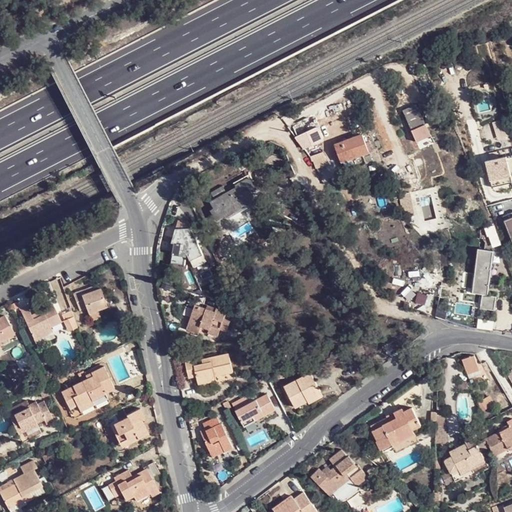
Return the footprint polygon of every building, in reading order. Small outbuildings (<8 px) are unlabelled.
[(412,101),(397,108),(412,142),(430,134),(412,101)] [(309,118),(297,124),(306,142),(318,136),(309,118)] [(363,135),(337,145),(344,163),(353,159),(370,153),(363,135)] [(324,152),(311,156),(315,169),(328,165),(324,152)] [(511,180),(511,174),(511,173),(511,154),(486,161),(492,187),(511,182),(511,180)] [(353,159),(344,163),(347,168),(355,165),(353,159)] [(251,177),(212,203),(215,207),(211,210),(218,221),(255,198),(250,190),(257,187),(251,177)] [(511,211),(503,215),(511,237),(511,211)] [(439,225),(439,214),(420,215),(420,226),(439,225)] [(209,268),(190,223),(174,223),(173,263),(180,263),(190,259),(196,274),(209,268)] [(494,250),(479,248),(474,291),(484,293),(482,306),(496,309),(498,295),(489,294),(494,250)] [(81,292),(80,288),(70,291),(73,299),(75,307),(77,309),(79,308),(84,307),(86,312),(93,309),(105,306),(98,286),(89,289),(81,292)] [(446,304),(427,298),(424,308),(443,313),(446,304)] [(33,319),(29,312),(25,304),(17,308),(32,339),(50,331),(49,328),(60,322),(48,302),(39,307),(42,314),(33,319)] [(193,303),(184,323),(197,328),(198,326),(205,329),(205,330),(215,334),(218,327),(224,329),(229,318),(221,315),(224,309),(214,305),(212,309),(193,303)] [(39,307),(29,312),(33,319),(42,314),(39,307)] [(93,309),(86,312),(87,318),(95,315),(93,309)] [(0,316),(0,338),(14,331),(5,313),(0,316)] [(67,331),(78,326),(75,316),(63,315),(62,321),(67,331)] [(197,328),(184,323),(182,328),(195,333),(197,328)] [(197,328),(195,333),(202,336),(205,330),(205,329),(198,326),(197,328)] [(189,354),(180,357),(185,375),(191,375),(194,384),(215,379),(214,374),(230,370),(225,350),(198,356),(199,360),(191,362),(189,354)] [(472,358),(462,362),(465,373),(477,368),(472,358)] [(94,376),(63,393),(77,420),(110,403),(105,392),(115,387),(104,367),(93,373),(94,376)] [(297,404),(310,397),(309,394),(322,385),(313,368),(286,384),(297,404)] [(309,394),(310,397),(312,400),(326,391),(322,385),(309,394)] [(235,403),(248,424),(257,418),(255,415),(263,410),(266,414),(279,407),(270,390),(254,401),(250,393),(235,403)] [(482,411),(494,404),(490,396),(478,403),(482,411)] [(33,425),(39,423),(36,418),(44,415),(47,422),(55,418),(45,398),(36,401),(34,398),(27,402),(28,404),(25,405),(22,399),(8,407),(11,413),(16,422),(21,420),(23,424),(31,420),(33,425)] [(116,418),(112,419),(117,431),(120,429),(124,436),(131,433),(134,438),(146,432),(139,418),(143,417),(137,406),(123,413),(121,409),(114,413),(116,418)] [(385,425),(373,431),(382,448),(414,433),(412,429),(421,425),(412,406),(403,411),(401,408),(394,411),(397,416),(383,422),(385,425)] [(369,423),(373,431),(385,425),(383,422),(397,416),(394,411),(369,423)] [(196,429),(207,452),(217,447),(219,452),(234,445),(221,420),(219,421),(215,413),(201,421),(203,425),(196,429)] [(36,418),(39,423),(40,425),(47,422),(44,415),(36,418)] [(257,418),(248,424),(250,429),(261,423),(257,418)] [(117,431),(112,419),(107,422),(118,445),(134,438),(131,433),(124,436),(120,429),(117,431)] [(21,420),(16,422),(20,431),(33,425),(31,420),(23,424),(21,420)] [(511,426),(499,433),(489,439),(498,454),(511,446),(511,420),(509,422),(511,426)] [(496,430),(499,433),(511,426),(509,422),(496,430)] [(449,473),(446,475),(448,482),(454,479),(452,472),(457,470),(463,471),(472,467),(484,462),(480,449),(483,448),(481,444),(477,445),(471,436),(464,439),(466,444),(456,449),(458,454),(451,457),(446,465),(449,473)] [(217,447),(207,452),(210,457),(219,452),(217,447)] [(328,475),(324,470),(323,468),(321,468),(312,476),(339,504),(373,475),(366,466),(361,470),(343,449),(330,459),(333,463),(337,467),(328,475)] [(13,486),(0,492),(0,493),(8,508),(24,501),(22,497),(43,487),(36,473),(37,471),(33,463),(18,470),(22,476),(11,481),(13,486)] [(333,463),(324,470),(328,475),(337,467),(333,463)] [(452,472),(454,479),(456,481),(474,473),(472,467),(463,471),(457,470),(452,472)] [(146,486),(154,484),(149,469),(141,471),(143,476),(136,478),(132,468),(117,473),(118,475),(110,477),(114,489),(121,486),(124,494),(130,493),(132,498),(148,492),(146,486)] [(0,486),(0,492),(13,486),(11,481),(0,486)] [(157,494),(154,484),(146,486),(148,492),(149,496),(157,494)] [(292,502),(289,498),(274,509),(276,511),(320,511),(306,491),(296,498),(292,502)]
